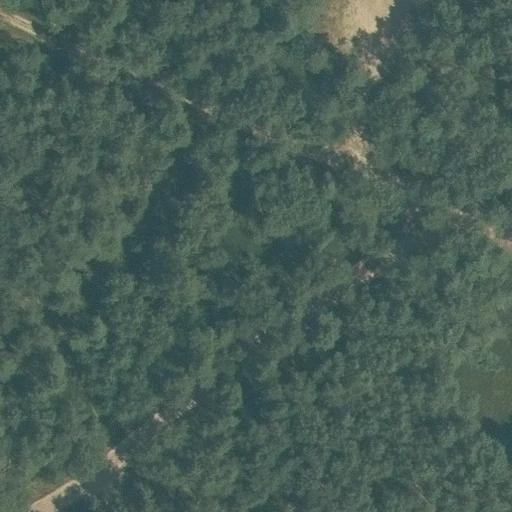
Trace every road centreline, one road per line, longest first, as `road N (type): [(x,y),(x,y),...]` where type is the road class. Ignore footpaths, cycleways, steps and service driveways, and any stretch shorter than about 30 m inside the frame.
road 1 (track): [(0,17),(385,181),(425,213),(511,238)]
road 2 (track): [(32,511),(214,382),(425,213)]
road 3 (track): [(202,107),(163,182),(67,320),(69,351),(112,456)]
road 4 (track): [(348,167),(383,0)]
